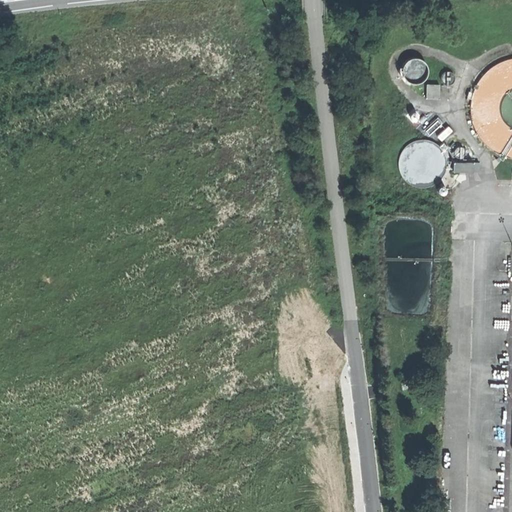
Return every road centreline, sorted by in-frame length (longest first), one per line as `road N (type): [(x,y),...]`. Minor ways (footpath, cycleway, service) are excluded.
road 1 (unclassified): [(374,511),(312,0)]
road 2 (unclassified): [(511,226),(484,228),(474,243),(455,511)]
